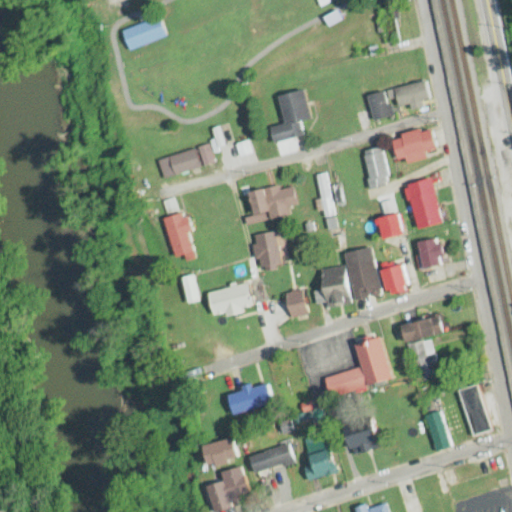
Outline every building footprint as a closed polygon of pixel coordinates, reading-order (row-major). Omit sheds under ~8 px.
[(402,42),(395,7),(377,10),(384,46),(402,42)] [(124,35),(132,54),(167,38),(158,19),(124,35)] [(312,120),(306,91),(281,97),(287,125),(273,128),(276,144),(306,138),(302,122),(312,120)] [(370,95),(375,121),(394,118),(389,92),(370,95)] [(395,136),(399,158),(438,151),(434,129),(395,136)] [(166,180),(216,164),(210,145),(160,162),(166,180)] [(392,185),(383,148),(365,152),(374,189),(392,185)] [(322,202),(319,202),(323,219),(336,217),(327,174),(317,177),(322,202)] [(420,229),(444,224),(435,179),(410,185),(420,229)] [(252,194),(257,215),(270,212),(271,220),(292,216),(290,208),(299,207),(295,185),(252,194)] [(166,219),(178,257),(199,251),(187,212),(166,219)] [(384,239),(406,236),(402,215),(381,218),(384,239)] [(283,265),(281,233),(256,235),(259,267),(283,265)] [(371,298),(372,304),(385,301),(374,248),(347,254),(357,301),(371,298)] [(414,289),(402,262),(384,270),(396,297),(414,289)] [(353,305),(347,266),(323,270),(329,308),(353,305)] [(250,283),(211,294),(217,318),(256,308),(250,283)] [(288,294),(294,318),(309,315),(304,291),(288,294)] [(402,314),(409,343),(445,334),(441,316),(419,321),(416,310),(402,314)] [(399,322),(384,326),(398,375),(413,371),(399,322)] [(395,381),(383,337),(357,344),(364,368),(327,378),(332,398),(395,381)] [(435,341),(413,344),(418,376),(439,373),(435,341)] [(231,394),(236,415),(275,404),(270,383),(231,394)] [(474,437),(494,431),(480,385),(461,391),(474,437)] [(430,414),(436,452),(451,449),(445,412),(430,414)] [(347,426),(356,456),(385,448),(376,418),(347,426)] [(241,460),(235,438),(206,446),(212,468),(241,460)] [(308,445),(314,468),(308,469),(311,481),(337,474),(328,440),(308,445)] [(252,457),(257,475),(296,462),(290,445),(252,457)] [(217,511),(243,506),(240,496),(251,493),(245,468),(223,473),(225,482),(211,486),(217,511)] [(444,511),(440,493),(402,502),(404,511),(444,511)]
